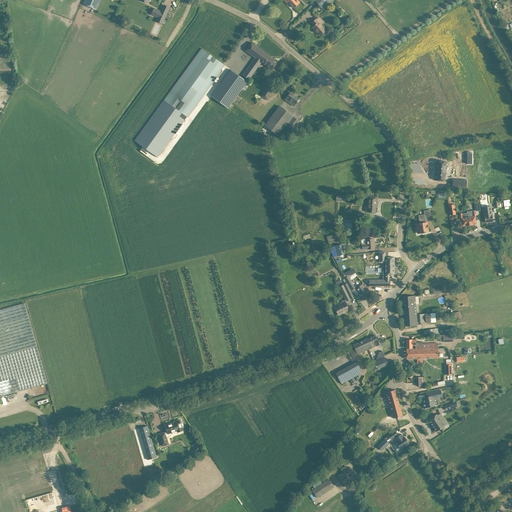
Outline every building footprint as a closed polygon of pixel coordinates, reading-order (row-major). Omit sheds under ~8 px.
[(99,0),(85,0),(84,4),(95,9),(99,0)] [(283,0),(287,3),(288,2),(294,8),(297,5),(301,1),(300,0),(283,0)] [(313,0),(323,10),(333,0),(313,0)] [(120,5),(116,16),(134,23),(139,12),(120,5)] [(154,8),(151,14),(164,20),(167,14),(154,8)] [(326,36),(327,34),(327,33),(325,31),(326,30),(321,25),(324,22),(319,17),(317,18),(311,23),(314,26),(312,28),(315,31),(320,35),(322,33),(324,35),(326,36)] [(255,58),(242,75),(249,80),(261,62),(272,70),(274,66),(277,62),(251,42),(248,46),(245,50),(255,58)] [(164,100),(135,140),(143,146),(142,147),(148,152),(149,151),(158,157),(187,117),(205,93),(221,71),(220,70),(224,65),(220,62),(217,59),(206,52),(202,48),(201,48),(164,100)] [(230,69),(211,97),(228,109),(247,81),(230,69)] [(264,90),(260,96),(262,97),(267,100),(271,91),(274,87),(269,84),(266,89),(265,91),(264,90)] [(293,106),(295,104),(299,99),(290,92),(287,97),(285,100),(293,106)] [(280,106),(265,125),(278,136),(286,125),(292,130),(299,121),(294,117),(293,118),(292,117),(293,116),(280,106)] [(436,161),(435,180),(445,181),(446,162),(436,161)] [(377,198),(368,197),(367,197),(367,201),(365,201),(365,211),(375,212),(375,205),(376,206),(377,198)] [(488,206),(483,207),(484,218),(485,223),(493,221),(492,217),(492,214),(491,206),(488,206)] [(472,211),(467,212),(467,213),(468,217),(469,225),(476,224),(475,220),(477,220),(476,215),(475,211),(472,211)] [(462,213),(459,214),(459,218),(460,223),(462,222),(462,226),(469,225),(468,217),(467,213),(462,214),(462,213)] [(415,224),(416,229),(417,229),(417,233),(419,233),(428,232),(428,229),(427,225),(426,222),(425,222),(425,218),(424,215),(419,215),(420,220),(419,220),(420,223),(415,224)] [(352,221),(339,220),(339,230),(351,231),(352,221)] [(326,236),(328,242),(340,239),(338,233),(326,236)] [(366,238),(361,239),(362,250),(368,249),(374,248),(373,242),(374,242),(374,240),(373,239),(366,239),(366,238)] [(335,246),(338,256),(344,254),(341,244),(335,246)] [(383,280),(369,280),(369,286),(389,286),(389,280),(389,274),(394,274),(394,263),(394,260),(394,259),(394,257),(385,257),(385,252),(380,252),(379,252),(379,262),(383,262),(383,268),(383,280)] [(347,262),(372,262),(372,253),(347,253),(347,262)] [(351,269),(343,274),(345,278),(346,277),(347,277),(348,276),(349,276),(354,273),(351,269)] [(356,288),(351,281),(349,276),(348,276),(347,277),(344,278),(351,290),(356,288)] [(346,283),(339,286),(346,301),(354,297),(346,283)] [(359,293),(360,294),(363,298),(370,293),(362,284),(356,289),(360,293),(359,293)] [(431,288),(432,295),(444,292),(442,286),(431,288)] [(403,297),(405,326),(417,325),(415,306),(413,306),(412,296),(403,297)] [(349,310),(346,305),(345,302),(341,303),(342,305),(339,306),(338,304),(331,308),(333,312),(336,310),(338,315),(342,313),(342,312),(345,311),(345,312),(349,310)] [(0,396),(47,383),(25,303),(0,309),(0,396)] [(431,322),(431,313),(420,313),(420,323),(431,322)] [(443,334),(443,342),(453,342),(452,334),(443,334)] [(379,344),(375,335),(365,340),(369,349),(379,344)] [(369,349),(365,340),(353,345),(357,354),(369,349)] [(415,345),(415,346),(419,346),(419,349),(422,349),(438,349),(438,344),(422,344),(422,342),(416,342),(416,340),(406,340),(406,348),(412,348),(412,345),(415,345)] [(353,345),(348,347),(352,356),(357,354),(353,345)] [(406,359),(422,358),(422,349),(419,349),(419,346),(415,346),(415,349),(406,349),(406,359)] [(422,349),(422,358),(438,358),(438,349),(422,349)] [(385,358),(374,362),(378,370),(388,365),(387,362),(385,358)] [(356,362),(336,373),(342,384),(349,379),(351,383),(353,382),(355,381),(356,381),(354,377),(362,372),(356,362)] [(393,418),(397,417),(402,415),(395,390),(386,392),(393,418)] [(433,398),(442,396),(440,390),(426,393),(427,397),(423,398),(424,403),(423,403),(424,408),(425,407),(425,409),(430,408),(430,406),(435,405),(433,398)] [(456,402),(444,406),(445,411),(458,406),(461,405),(459,400),(456,402)] [(364,422),(371,414),(367,411),(363,416),(364,417),(361,420),(364,422)] [(437,414),(428,420),(436,431),(445,426),(437,414)] [(158,434),(162,446),(169,444),(166,437),(169,436),(168,434),(172,433),(172,434),(178,432),(178,434),(183,432),(183,431),(182,427),(183,427),(182,423),(181,424),(180,420),(174,421),(174,422),(165,425),(167,432),(165,432),(158,434)] [(361,422),(354,430),(359,434),(365,426),(361,422)] [(148,426),(139,429),(140,433),(147,459),(147,460),(152,458),(157,457),(149,431),(148,426)] [(388,441),(390,439),(397,434),(395,431),(386,437),(388,441)] [(397,441),(396,442),(401,449),(409,443),(408,442),(409,442),(407,440),(404,436),(403,437),(401,434),(395,438),(397,441)] [(138,436),(113,442),(117,457),(121,456),(133,453),(132,449),(135,449),(134,445),(139,444),(138,436)] [(384,439),(377,446),(382,450),(389,443),(384,439)] [(198,445),(189,451),(192,456),(201,450),(198,445)] [(85,454),(84,453),(83,453),(82,453),(81,453),(80,454),(79,454),(78,455),(78,456),(78,458),(78,459),(78,460),(79,461),(80,462),(81,462),(82,463),(83,463),(84,462),(85,462),(86,461),(87,460),(87,459),(87,458),(87,457),(87,456),(86,455),(85,454)] [(343,472),(338,475),(341,481),(354,473),(350,467),(347,469),(345,466),(340,469),(343,472)] [(312,490),(317,498),(333,487),(328,479),(312,490)]
